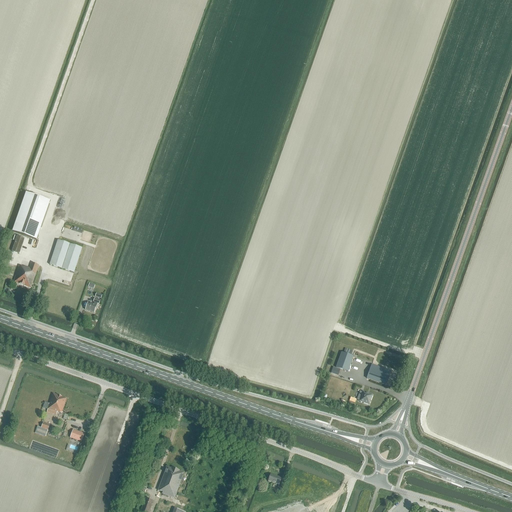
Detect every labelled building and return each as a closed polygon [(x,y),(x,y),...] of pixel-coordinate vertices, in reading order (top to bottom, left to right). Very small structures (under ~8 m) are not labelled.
[(12,232),(37,240),(50,202),(26,194),(12,232)] [(12,252),(19,254),(25,239),(17,237),(12,252)] [(50,265),(74,273),(82,249),(58,241),(50,265)] [(14,283),(31,289),(39,266),(31,263),(30,268),(25,266),(24,267),(19,266),(14,283)] [(85,310),(94,313),(98,304),(99,304),(101,300),(95,298),(93,302),(94,303),(94,305),(88,303),(85,310)] [(336,368),(348,372),(353,357),(341,353),(336,368)] [(367,379),(386,385),(391,371),(372,364),(367,379)] [(359,402),(369,405),(373,395),(363,392),(359,402)] [(47,412),(56,415),(57,412),(61,413),(62,413),(67,399),(53,394),(47,412)] [(38,426),(35,433),(45,437),(50,425),(43,423),(41,428),(38,426)] [(73,430),(70,438),(73,439),(72,440),(74,441),(75,440),(81,442),(84,434),(73,430)] [(160,492),(163,493),(162,494),(175,499),(184,473),(167,467),(158,491),(160,492)] [(268,482),(279,485),(277,490),(281,492),(283,484),(280,482),(282,478),(271,474),(268,482)] [(212,484),(204,508),(217,511),(225,488),(212,484)] [(140,511),(149,511),(154,501),(146,498),(140,511)]
